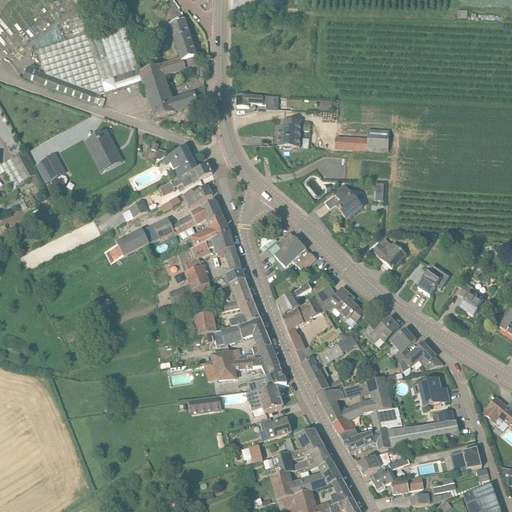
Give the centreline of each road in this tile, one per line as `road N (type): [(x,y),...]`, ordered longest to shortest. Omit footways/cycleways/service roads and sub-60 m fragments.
road 1 (tertiary): [(372,511),(296,377),(245,242),(244,220),(264,192)]
road 2 (secondary): [(511,380),(382,296),(264,192)]
road 3 (unclassified): [(230,153),(0,81)]
road 4 (secondary): [(230,153),(221,26)]
